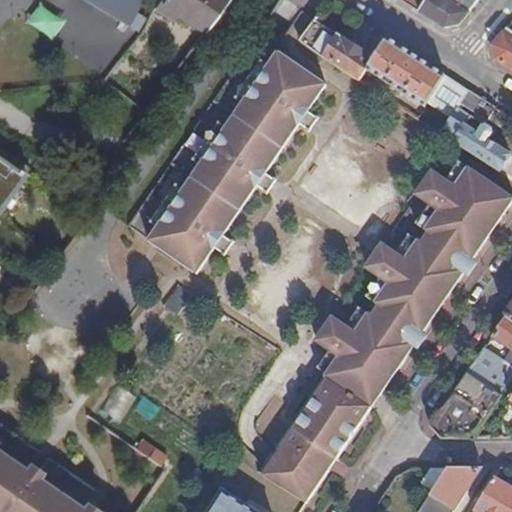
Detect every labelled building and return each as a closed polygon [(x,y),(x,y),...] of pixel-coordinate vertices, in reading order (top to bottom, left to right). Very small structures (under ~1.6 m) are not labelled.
[(86,0),(128,25),(142,0),(86,0)] [(206,33),(230,0),(159,0),(156,7),(175,18),(178,13),(206,33)] [(402,0),(422,12),(430,0),(402,0)] [(430,0),(422,12),(446,28),(461,25),(481,0),(430,0)] [(351,74),(362,81),(369,70),(376,60),(363,51),(367,46),(356,39),(353,44),(343,38),(317,22),(302,42),(351,74)] [(511,70),(511,31),(509,29),(495,47),(498,61),(511,70)] [(389,39),(387,43),(379,55),(376,60),(369,70),(427,107),(430,103),(447,76),(422,60),(389,39)] [(327,86),(281,54),(272,66),(246,104),(229,128),(203,166),(186,190),(160,228),(152,241),(198,273),(216,247),(225,253),(224,254),(226,255),(235,241),(233,240),(233,241),(224,235),(258,185),(267,191),(266,192),(269,194),(278,180),(276,178),(276,179),(267,173),(301,123),(310,129),(309,131),(311,133),(321,118),(319,116),(318,118),(309,112),(327,86)] [(246,104),(272,66),(264,60),(237,98),(246,104)] [(489,121),(497,108),(475,94),(472,92),(447,76),(430,103),(454,118),(444,134),(501,171),(511,155),(489,141),(494,133),(493,129),(460,108),(463,103),(475,111),(489,121)] [(203,166),(229,128),(221,122),(195,160),(203,166)] [(0,199),(29,157),(6,141),(0,150),(0,199)] [(429,231),(471,169),(461,162),(448,181),(435,172),(420,195),(432,204),(419,224),(429,231)] [(372,314),(331,374),(329,377),(332,379),(331,380),(373,408),(391,383),(383,377),(391,365),(400,370),(416,346),(413,343),(421,332),(424,334),(441,310),(432,304),(441,291),(449,297),(466,273),(466,272),(463,270),(471,260),(473,261),(474,261),(491,236),(482,231),(491,218),(499,224),(511,204),(511,196),(471,169),(429,231),(432,233),(425,244),(422,241),(379,304),(382,306),(376,316),(372,314)] [(160,228),(186,190),(178,184),(151,222),(160,228)] [(379,304),(422,241),(411,234),(399,254),(386,245),(370,268),(383,277),(369,297),(379,304)] [(466,272),(466,273),(471,276),(479,264),(474,261),(473,261),(471,260),(463,270),(466,272)] [(331,374),(372,314),(362,307),(349,327),(336,318),(322,339),(335,347),(321,367),(331,374)] [(510,365),(511,365),(511,366),(511,319),(508,317),(496,334),(492,340),(510,352),(511,353),(506,361),(510,364),(510,365)] [(413,343),(416,346),(421,349),(429,337),(424,334),(421,332),(413,343)] [(475,438),(511,381),(511,366),(511,365),(510,365),(510,364),(506,361),(486,349),(466,378),(433,427),(445,439),(475,438)] [(331,380),(266,476),(308,502),(330,470),(326,468),(330,462),(329,461),(333,455),(338,459),(373,408),(331,380)] [(0,510),(1,510),(4,511),(21,511),(57,462),(49,457),(47,460),(49,460),(40,473),(30,466),(38,454),(40,455),(42,452),(0,424),(0,510)] [(97,511),(88,505),(96,492),(97,493),(98,491),(57,462),(21,511),(97,511)] [(457,511),(485,468),(449,468),(448,471),(434,470),(425,485),(436,492),(423,511),(457,511)] [(511,511),(511,487),(497,478),(476,511),(511,511)] [(258,511),(226,491),(212,511),(258,511)]
